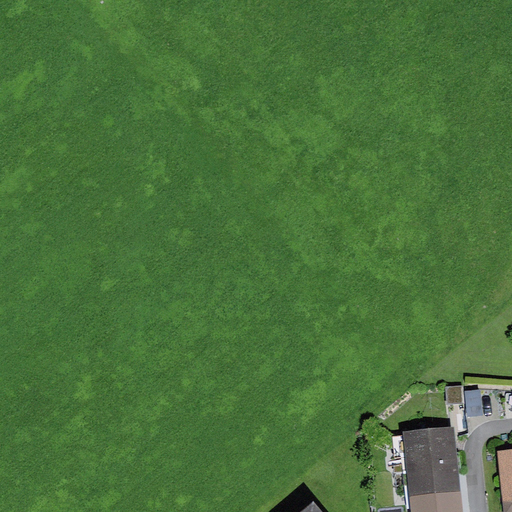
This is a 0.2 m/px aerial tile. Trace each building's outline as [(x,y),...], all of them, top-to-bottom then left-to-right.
[(463,390),(446,390),(447,408),(464,407),(463,390)] [(481,393),(466,394),(468,420),(483,419),(481,393)] [(454,433),(404,439),(406,463),(402,463),(407,511),(462,505),(454,433)] [(511,511),(511,455),(499,457),(503,511),(511,511)] [(327,511),(315,497),(296,511),(327,511)]
